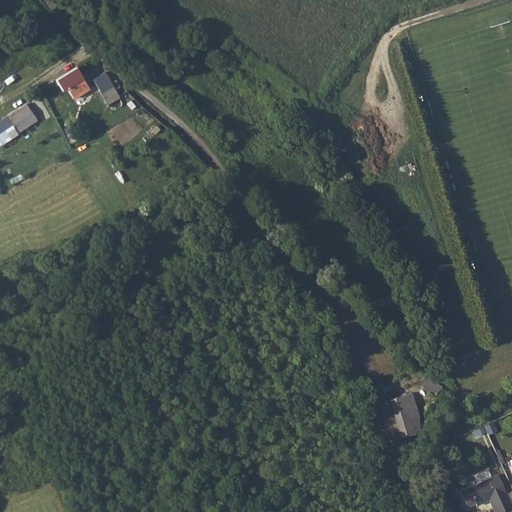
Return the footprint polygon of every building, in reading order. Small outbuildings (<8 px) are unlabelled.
[(90,88),(83,78),(76,67),(56,80),(63,90),(67,87),(74,98),(90,88)] [(104,70),(92,78),(101,92),(113,84),(104,70)] [(26,104),(7,116),(12,125),(17,132),(37,120),(26,104)] [(7,116),(0,120),(0,132),(12,125),(7,116)] [(425,376),(419,380),(432,394),(439,388),(441,387),(442,387),(441,386),(425,376)] [(411,392),(389,400),(401,437),(419,432),(417,413),(411,392)] [(477,481),(461,488),(467,503),(474,500),(476,503),(488,497),(494,511),(495,511),(511,505),(507,493),(498,472),(491,475),(487,468),(474,474),(477,481)]
